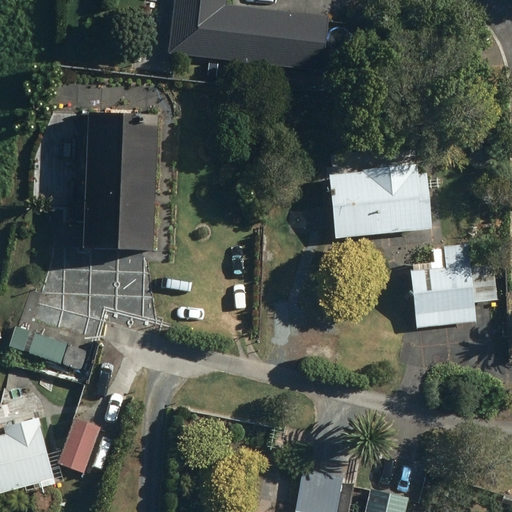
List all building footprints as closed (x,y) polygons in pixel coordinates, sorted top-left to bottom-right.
[(174,0),(169,56),(322,70),(327,16),(225,7),(225,0),(174,0)] [(84,112),(79,244),(147,247),(152,115),(84,112)] [(359,170),(359,171),(326,175),(333,236),(428,227),(422,173),(414,174),(413,164),(395,166),(394,162),(377,164),(378,168),(359,170)] [(445,266),(409,270),(416,327),(473,320),(471,302),(494,299),(491,264),(468,267),(465,244),(443,246),(445,266)] [(31,331),(17,327),(11,347),(26,351),(31,331)] [(28,352),(58,362),(64,344),(34,334),(28,352)] [(60,362),(79,368),(84,352),(65,346),(60,362)] [(1,427),(3,432),(0,432),(0,490),(50,477),(34,418),(29,419),(28,415),(5,421),(6,425),(1,427)] [(73,418),(56,462),(81,472),(99,428),(73,418)] [(299,471),(293,511),(297,511),(333,511),(339,477),(299,471)] [(368,489),(363,511),(402,511),(406,498),(368,489)]
